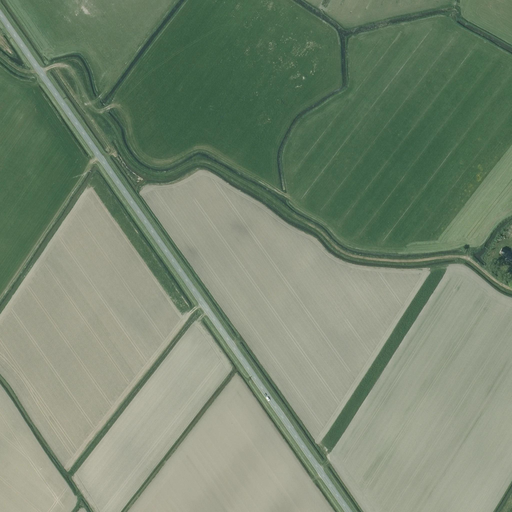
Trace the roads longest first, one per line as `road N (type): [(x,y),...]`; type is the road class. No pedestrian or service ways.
road 1 (track): [(511,289),(462,257),(386,261),(345,253),(205,162),(170,173),(144,170),(67,66),(22,70),(0,55)]
road 2 (secondary): [(348,511),(0,14)]
